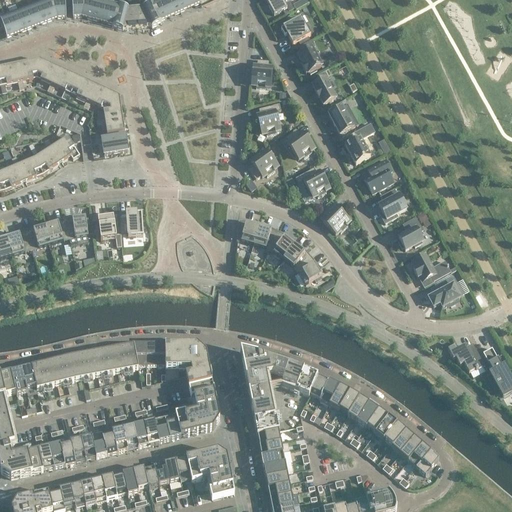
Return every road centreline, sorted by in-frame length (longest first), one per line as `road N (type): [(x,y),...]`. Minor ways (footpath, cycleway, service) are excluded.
road 1 (residential): [(426,328),(248,9)]
road 2 (residential): [(218,339),(291,357),(352,385),(444,456),(443,488),(406,503),(403,511)]
road 3 (residential): [(0,493),(237,434)]
road 4 (residential): [(230,199),(285,214),(313,232),(368,299),(426,328)]
road 5 (residential): [(0,220),(123,194),(230,199)]
road 6 (residential): [(218,339),(109,340),(0,363)]
road 7 (residential): [(248,9),(230,199)]
